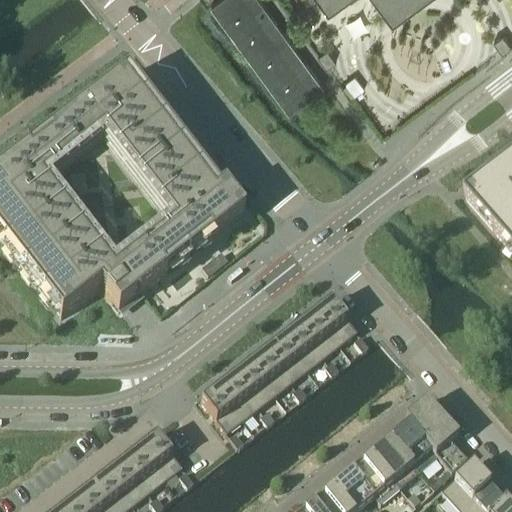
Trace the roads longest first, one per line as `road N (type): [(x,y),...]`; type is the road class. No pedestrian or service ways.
road 1 (residential): [(320,244),(511,463)]
road 2 (tertiary): [(320,244),(140,32)]
road 3 (tertiary): [(152,376),(320,244)]
road 4 (residential): [(178,411),(47,511)]
road 5 (tertiary): [(0,400),(114,396),(152,376)]
road 6 (tertiary): [(152,376),(0,373)]
road 7 (tertiary): [(511,78),(456,122),(403,180)]
road 8 (tertiary): [(403,180),(511,118)]
